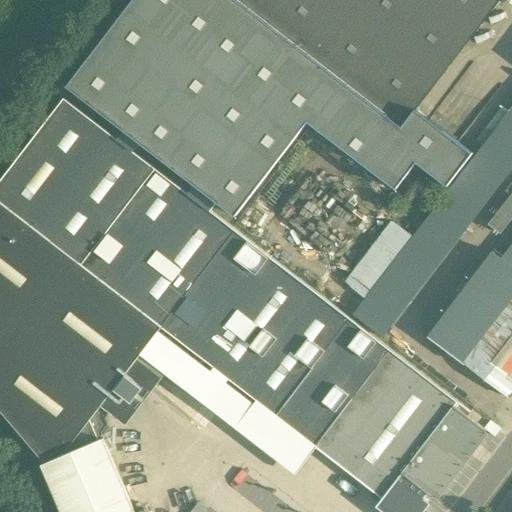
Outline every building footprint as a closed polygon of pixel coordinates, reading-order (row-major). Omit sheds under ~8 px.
[(446,186),(473,151),(417,108),(500,0),(133,0),(67,86),(236,215),(311,118),(399,185),(416,163),(446,186)] [(234,231),(63,99),(0,180),(0,409),(46,463),(43,467),(62,511),(134,511),(104,437),(98,441),(89,420),(140,353),(207,404),(226,378),(387,501),(381,509),(385,511),(420,511),(430,499),(486,426),(233,232),(234,231)] [(353,315),(381,336),(489,194),(511,164),(511,110),(463,174),(353,315)] [(511,186),(484,223),(498,233),(511,214),(511,186)] [(511,237),(511,215),(497,234),(507,243),(511,237)] [(463,362),(509,397),(511,392),(511,265),(493,251),(428,337),(463,362)]
